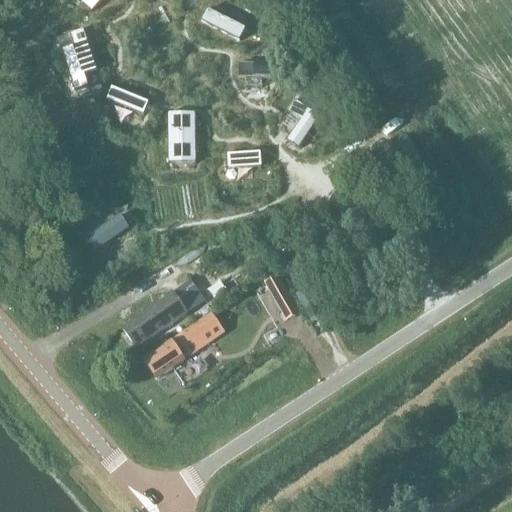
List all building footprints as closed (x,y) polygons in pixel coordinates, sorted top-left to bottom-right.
[(86,0),(82,5),(92,14),(104,0),(86,0)] [(208,12),(201,24),(240,43),(246,31),(208,12)] [(74,49),(62,53),(71,82),(75,93),(89,89),(85,77),(97,73),(93,62),(84,33),(71,37),(74,49)] [(239,66),(238,80),(271,81),(271,67),(239,66)] [(112,90),(107,101),(145,117),(149,105),(112,90)] [(300,123),(287,143),(298,150),(320,120),(296,103),(288,115),(300,123)] [(195,115),(168,115),(168,165),(195,165),(195,115)] [(76,127),(70,138),(95,150),(102,139),(76,127)] [(260,155),(228,157),(229,171),(261,169),(260,155)] [(79,175),(46,199),(55,211),(87,189),(79,175)] [(120,218),(87,240),(96,253),(128,230),(120,218)] [(272,226),(259,234),(264,242),(277,235),(272,226)] [(299,270),(289,276),(299,293),(309,287),(299,270)] [(275,306),(288,298),(277,277),(263,285),(275,306)] [(136,351),(205,304),(190,283),(122,330),(136,351)] [(157,381),(223,334),(209,316),(144,363),(157,381)]
